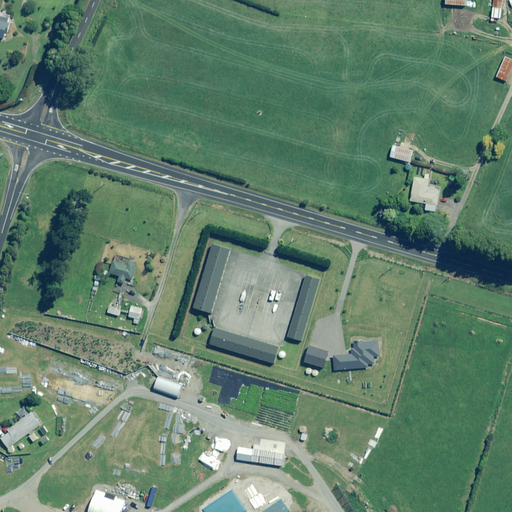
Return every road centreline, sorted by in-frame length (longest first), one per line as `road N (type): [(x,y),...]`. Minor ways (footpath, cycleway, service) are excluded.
road 1 (secondary): [(511,280),(34,136)]
road 2 (tertiary): [(34,136),(96,0)]
road 3 (track): [(511,89),(453,223)]
